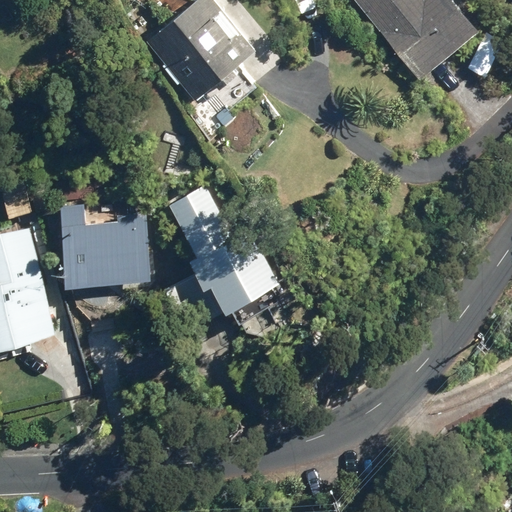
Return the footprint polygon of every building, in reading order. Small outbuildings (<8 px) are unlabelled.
[(198,0),(145,44),(191,104),(251,54),(206,0),(198,0)] [(348,0),(417,83),(474,36),(444,0),(348,0)] [(511,0),(503,0),(511,18),(511,0)] [(216,118),(224,127),(232,119),(224,110),(216,118)] [(178,290),(202,328),(242,303),(245,308),(289,279),(257,229),(245,236),(212,184),(181,204),(212,253),(204,259),(211,269),(178,290)] [(74,238),(77,283),(158,277),(154,217),(96,221),(94,201),(67,203),(70,239),(74,238)] [(0,351),(70,328),(35,226),(0,238),(0,351)] [(108,389),(130,384),(125,362),(131,361),(122,327),(94,334),(108,389)] [(109,404),(112,426),(127,423),(123,402),(109,404)]
